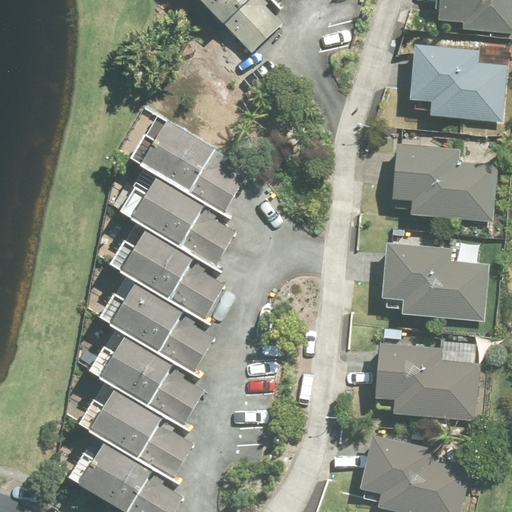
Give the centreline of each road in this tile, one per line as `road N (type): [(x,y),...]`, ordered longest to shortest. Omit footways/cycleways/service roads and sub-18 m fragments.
road 1 (residential): [(386,0),(339,211),(316,434),(299,485),(277,511)]
road 2 (unknown): [(205,511),(206,481),(262,267),(287,255),(334,260)]
road 3 (unknown): [(362,109),(318,68),(310,43),(315,0)]
